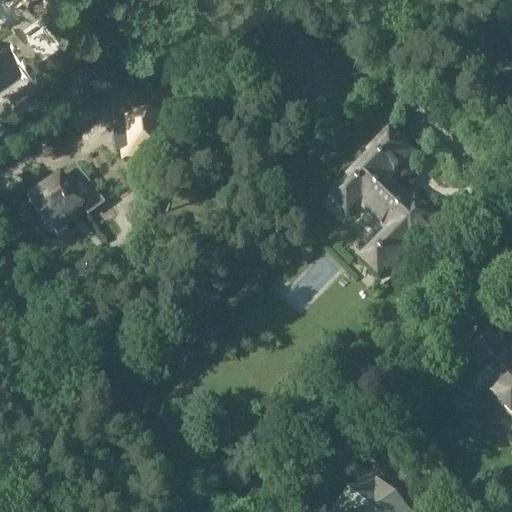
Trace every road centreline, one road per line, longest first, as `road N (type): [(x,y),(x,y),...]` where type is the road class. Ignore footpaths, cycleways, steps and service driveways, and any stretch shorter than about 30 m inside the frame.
road 1 (residential): [(242,511),(511,258)]
road 2 (residential): [(172,511),(96,391),(0,272)]
